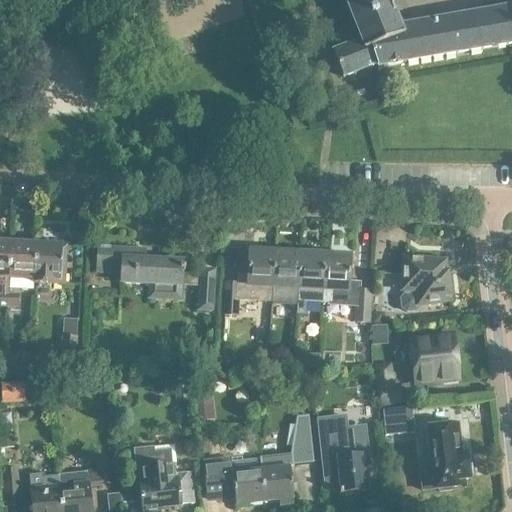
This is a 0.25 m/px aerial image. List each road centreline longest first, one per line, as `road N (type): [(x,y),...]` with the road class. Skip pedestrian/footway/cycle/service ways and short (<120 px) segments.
road 1 (residential): [(484,203),(0,181)]
road 2 (residential): [(484,203),(511,483)]
